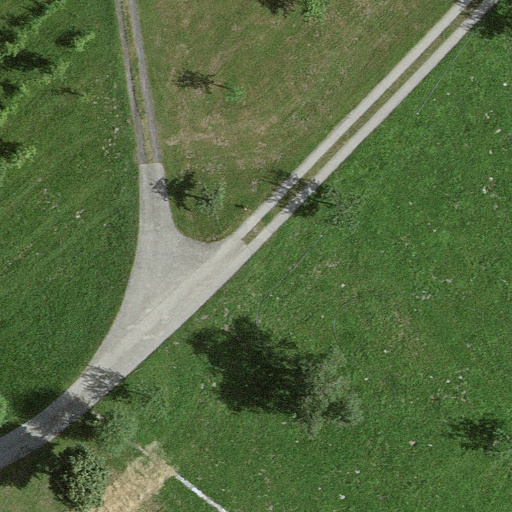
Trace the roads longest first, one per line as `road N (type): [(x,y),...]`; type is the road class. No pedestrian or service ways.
road 1 (track): [(89,400),(498,0)]
road 2 (track): [(174,316),(124,0)]
